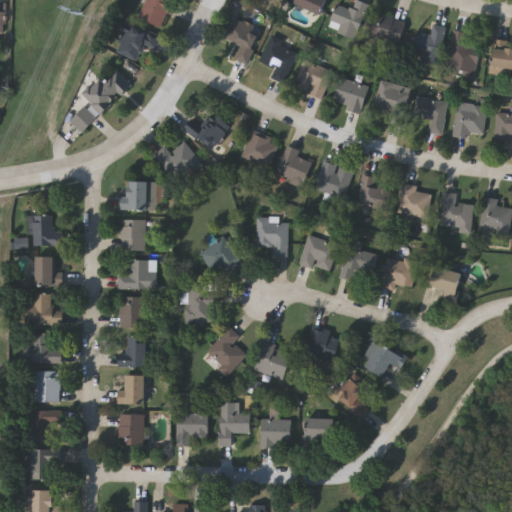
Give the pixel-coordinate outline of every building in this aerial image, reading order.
[(169,0),(174,2),(161,28),(136,17),(144,0),(169,0)] [(355,0),(367,4),(355,36),(327,25),(336,3),(350,8),(352,0),(355,0)] [(8,3),(0,3),(0,34),(8,35),(8,3)] [(367,37),(375,12),(404,21),(397,46),(367,37)] [(245,63),(234,57),(240,45),(223,36),(233,17),(261,32),(245,63)] [(430,33),(431,24),(444,26),(438,64),(420,61),(422,52),(412,50),(415,31),(430,33)] [(136,60),(113,49),(122,30),(128,32),(132,25),(159,37),(154,50),(143,45),(136,60)] [(474,72),(446,67),(452,29),(466,31),(465,39),(479,42),(474,72)] [(268,76),(272,67),(258,61),(268,35),(299,48),(284,83),(268,76)] [(511,67),(491,65),(493,38),(505,39),(504,47),(511,47),(511,67)] [(321,98),(291,88),(301,59),(331,70),(321,98)] [(129,84),(99,114),(83,97),(112,67),(129,84)] [(386,121),(388,111),(371,107),(377,79),(408,86),(400,124),(386,121)] [(365,109),(340,113),(336,84),(361,80),(365,109)] [(427,131),(429,116),(411,114),(414,96),(445,100),(441,133),(427,131)] [(484,104),(481,136),(451,133),(455,101),(484,104)] [(94,117),(81,131),(68,120),(82,105),(94,117)] [(493,140),(494,111),(511,112),(511,142),(510,142),(510,140),(493,140)] [(231,130),(210,151),(184,126),(191,119),(198,126),(213,112),(231,130)] [(278,144),(266,168),(239,154),(252,130),(278,144)] [(169,152),(183,141),(199,162),(175,182),(152,154),(163,145),(169,152)] [(296,155),(312,162),(302,186),(274,174),(287,144),(298,149),(296,155)] [(352,169),(342,198),(312,188),(322,159),(352,169)] [(375,189),(390,188),(391,207),(360,208),(359,175),(374,174),(375,189)] [(119,196),(129,196),(129,181),(156,181),(156,210),(119,210),(119,196)] [(396,213),(402,183),(416,185),(415,190),(431,193),(426,218),(396,213)] [(473,204),(471,230),(439,228),(441,191),(456,192),(455,202),(473,204)] [(497,198),(496,205),(511,208),(508,234),(478,229),(483,196),(497,198)] [(33,214),(52,214),(52,225),(60,225),(60,245),(33,245),(33,214)] [(285,254),(272,254),(272,245),(254,245),(254,216),(276,216),(276,221),(286,222),(285,254)] [(145,219),(145,250),(119,250),(119,219),(145,219)] [(211,242),(220,234),(238,257),(215,275),(197,253),(211,242)] [(337,244),(328,272),(297,262),(306,234),(337,244)] [(350,280),(338,277),(348,239),(359,242),(357,249),(377,254),(372,276),(353,271),(350,280)] [(61,272),(61,284),(35,285),(35,256),(54,256),(54,272),(61,272)] [(411,291),(380,285),(385,256),(416,262),(411,291)] [(155,289),(117,288),(117,272),(127,272),(127,259),(146,259),(146,271),(155,271),(155,289)] [(442,302),(446,290),(429,286),(434,267),(462,274),(454,305),(442,302)] [(214,290),(214,322),(184,322),(184,290),(214,290)] [(24,304),(32,304),(32,293),(51,293),(51,323),(24,323),(24,304)] [(118,327),(118,296),(144,296),(144,327),(118,327)] [(226,374),(203,351),(228,326),(237,335),(231,341),(245,355),(226,374)] [(334,360),(304,355),(308,328),(338,333),(334,360)] [(30,362),(30,333),(49,333),(49,351),(60,351),(60,362),(30,362)] [(146,366),(123,366),(123,336),(146,336),(146,366)] [(292,350),(282,379),(252,369),(261,340),(292,350)] [(405,359),(399,368),(390,362),(381,377),(364,365),(379,342),(405,359)] [(31,401),(31,369),(58,369),(58,401),(31,401)] [(369,386),(358,399),(369,407),(361,417),(334,396),(353,372),(369,386)] [(144,374),(144,403),(118,403),(118,374),(144,374)] [(58,409),(58,439),(29,439),(29,409),(58,409)] [(259,446),(259,418),(269,418),(269,409),(275,410),(275,419),(289,419),(289,446),(259,446)] [(175,410),(206,410),(206,436),(190,436),(190,446),(175,446),(175,410)] [(118,445),(118,413),(142,413),(142,445),(118,445)] [(304,418),(332,418),(332,443),(304,443),(304,418)] [(55,449),(55,479),(30,478),(30,448),(55,449)] [(30,511),(30,489),(56,489),(56,511),(30,511)] [(146,511),(132,511),(132,502),(146,502),(146,511)] [(194,511),(194,502),(206,502),(206,511),(194,511)]
